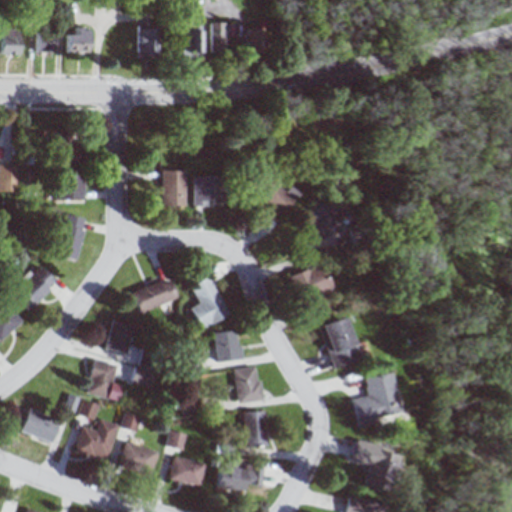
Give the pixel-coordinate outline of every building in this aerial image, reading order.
[(199,17),(183,17),(183,55),(199,55),(199,17)] [(227,21),(209,21),(209,52),(227,52),(227,21)] [(134,58),(157,58),(157,26),(134,26),(134,58)] [(0,53),(19,53),(19,27),(0,27),(0,53)] [(88,55),(88,27),(64,27),(64,55),(88,55)] [(263,51),(263,27),(245,27),(245,51),(263,51)] [(33,52),(52,52),(52,34),(33,34),(33,52)] [(53,162),(82,162),(82,131),(53,131),(53,162)] [(0,190),(17,190),(17,163),(0,163),(0,190)] [(161,205),(184,205),(184,170),(161,170),(161,205)] [(83,174),(55,174),(55,199),(83,199),(83,174)] [(279,217),(294,202),(268,175),(253,191),(279,217)] [(192,176),(192,204),(219,204),(219,176),(192,176)] [(317,238),(338,230),(334,218),(348,213),(339,187),(304,200),(317,238)] [(85,218),(65,214),(56,254),(76,259),(85,218)] [(10,291),(29,310),(57,282),(38,263),(10,291)] [(289,276),(305,320),(328,312),(321,292),(332,288),(323,264),(289,276)] [(191,309),(202,329),(230,313),(208,276),(190,286),(200,303),(191,309)] [(131,291),(139,312),(177,298),(169,277),(131,291)] [(0,308),(0,339),(21,322),(6,303),(0,308)] [(345,316),(319,324),(331,367),(357,360),(345,316)] [(134,325),(112,319),(104,347),(126,354),(134,325)] [(216,361),(241,359),(238,330),(214,332),(216,361)] [(111,380),(116,365),(95,359),(85,391),(116,400),(121,383),(111,380)] [(234,368),(237,402),(261,399),(258,366),(234,368)] [(362,377),(365,396),(350,398),(354,424),(396,417),(388,372),(362,377)] [(98,404),(84,399),(79,414),(93,419),(98,404)] [(21,432),(52,442),(59,419),(28,409),(21,432)] [(266,411),(244,411),(244,446),(266,446),(266,411)] [(138,429),(138,414),(125,414),(125,429),(138,429)] [(117,424),(99,419),(96,430),(82,426),(74,451),(107,461),(117,424)] [(182,450),(186,434),(171,430),(166,445),(182,450)] [(384,491),(391,453),(381,451),(382,445),(354,439),(349,462),(365,465),(361,486),(384,491)] [(157,450),(125,442),(119,465),(152,473),(157,450)] [(200,486),(205,463),(174,456),(169,479),(200,486)] [(217,486),(247,491),(248,483),(260,484),(263,468),(220,462),(217,486)] [(378,511),(380,501),(345,496),(342,511),(378,511)]
